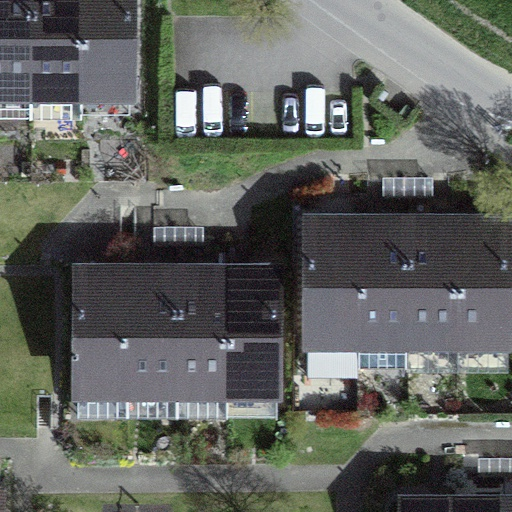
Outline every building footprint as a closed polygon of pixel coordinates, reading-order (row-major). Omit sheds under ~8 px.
[(0,0),(0,86),(31,86),(31,0),(0,0)] [(80,86),(79,0),(31,0),(31,86),(80,86)] [(79,0),(80,86),(133,86),(132,0),(79,0)] [(358,335),(358,219),(308,219),(308,335),(358,335)] [(358,219),(358,335),(358,366),(407,366),(407,336),(407,219),(358,219)] [(456,336),(456,219),(407,219),(407,336),(456,336)] [(456,219),(456,336),(509,336),(509,219),(456,219)] [(128,384),(128,268),(77,268),(77,384),(128,384)] [(128,268),(128,384),(177,384),(177,269),(128,268)] [(225,384),(226,268),(177,269),(177,384),(225,384)] [(226,268),(225,384),(277,385),(278,269),(226,268)] [(511,511),(511,498),(502,499),(502,511),(511,511)] [(452,511),(452,499),(402,499),(402,511),(452,511)] [(452,499),(452,511),(502,511),(502,499),(452,499)]
